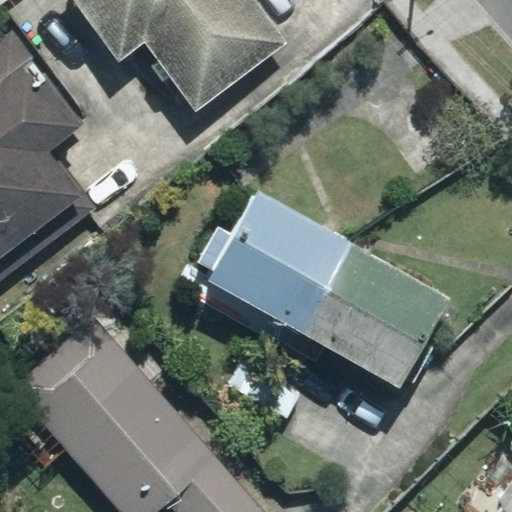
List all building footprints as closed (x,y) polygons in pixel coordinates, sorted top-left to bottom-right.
[(299,33),(272,0),(95,0),(138,52),(160,35),(215,102),(299,33)] [(0,37),(0,265),(101,190),(67,144),(99,120),(24,20),(0,37)] [(471,289),(269,181),(222,269),(234,275),(223,297),(330,355),(340,336),(423,380),(471,289)] [(277,511),(117,327),(33,399),(130,511),(152,511),(177,491),(195,511),(277,511)] [(511,511),(511,466),(492,450),(445,506),(451,511),(511,511)]
